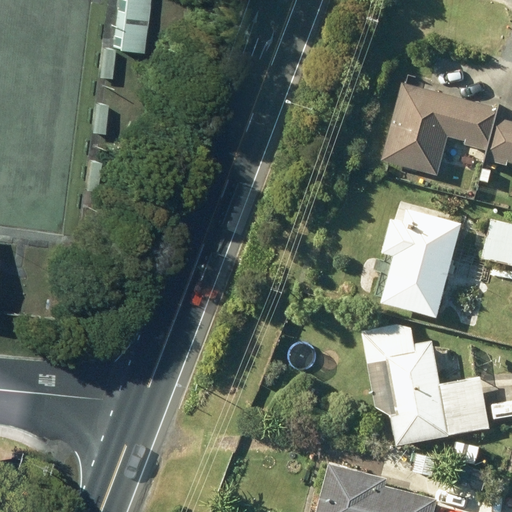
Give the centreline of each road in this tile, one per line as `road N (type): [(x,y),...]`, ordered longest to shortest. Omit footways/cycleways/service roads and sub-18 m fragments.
road 1 (primary): [(142,405),(263,87)]
road 2 (residential): [(142,405),(0,391)]
